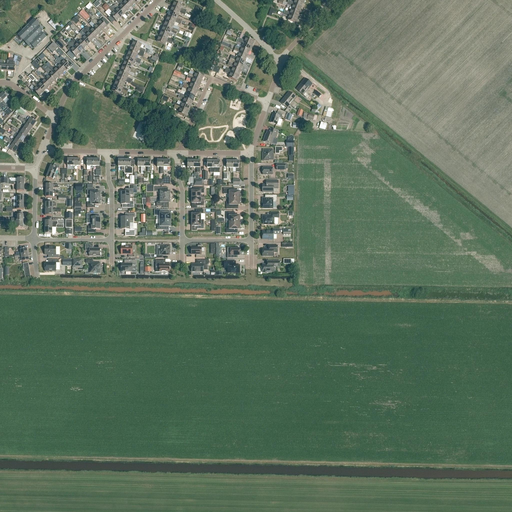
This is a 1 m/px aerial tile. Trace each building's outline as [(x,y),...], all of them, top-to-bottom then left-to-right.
[(125,0),(118,0),(118,1),(129,11),(132,7),(126,1),(125,0)] [(301,8),(303,3),(295,0),(294,3),(288,1),(288,3),(301,8)] [(118,4),(116,6),(119,9),(125,15),(129,11),(118,1),(117,2),(118,4)] [(172,8),(180,11),(186,14),(187,11),(181,9),(183,6),(175,2),(172,8)] [(300,13),(301,8),(288,3),(287,5),(293,7),(292,10),(300,13)] [(112,6),(111,8),(121,19),(125,15),(119,9),(117,11),(113,7),(112,6)] [(199,16),(202,9),(196,7),(194,13),(199,16)] [(111,8),(109,10),(113,14),(111,16),(117,23),(121,19),(111,8)] [(178,16),(179,13),(185,16),(186,14),(180,11),(172,8),(170,13),(178,16)] [(298,18),(300,13),(292,10),(291,13),(285,11),(284,13),(298,18)] [(168,18),(176,21),(182,23),(183,21),(177,18),(178,16),(170,13),(168,18)] [(296,24),(298,18),(284,13),(283,16),(289,18),(288,21),(296,24)] [(166,22),(174,26),(175,23),(181,26),(182,23),(176,21),(168,18),(166,22)] [(53,29),(54,28),(57,32),(61,28),(56,22),(55,23),(51,19),(47,23),(53,29)] [(93,21),(103,31),(108,27),(102,21),(99,23),(95,19),(93,21)] [(18,35),(16,37),(20,42),(22,40),(23,40),(28,45),(30,44),(35,49),(46,38),(42,33),(43,31),(38,26),(39,25),(34,20),(30,24),(18,35)] [(91,22),(96,27),(94,29),(100,35),(103,31),(93,21),(91,22)] [(164,27),(172,31),(177,33),(178,31),(173,28),(174,26),(166,22),(164,27)] [(87,27),(85,28),(96,39),(100,35),(94,29),(93,29),(91,31),(87,27)] [(169,36),(171,33),(176,35),(177,33),(172,31),(164,27),(162,32),(169,36)] [(84,30),(82,32),(86,36),(92,43),(96,39),(85,28),(84,30)] [(159,37),(167,41),(173,43),(174,41),(168,38),(169,36),(162,32),(159,37)] [(79,34),(78,36),(88,46),(92,43),(86,36),(84,39),(79,34)] [(77,39),(75,41),(78,44),(84,50),(88,46),(78,36),(76,38),(77,39)] [(157,42),(165,46),(166,43),(172,45),(173,43),(167,41),(159,37),(157,42)] [(244,44),(252,47),(254,42),(246,38),(245,41),(239,39),(238,41),(244,43),(244,44)] [(62,49),(66,46),(60,40),(56,43),(62,49)] [(250,52),(252,47),(244,44),(244,43),(238,41),(238,43),(243,46),(242,48),(250,52)] [(72,42),(70,43),(80,54),(84,50),(78,44),(76,46),(72,42)] [(140,50),(145,53),(146,51),(141,48),(142,45),(134,42),(132,47),(140,50)] [(53,54),(59,48),(54,43),(47,50),(49,52),(50,51),(53,54)] [(70,43),(68,45),(71,48),(69,50),(70,52),(76,58),(80,54),(70,43)] [(144,55),(145,53),(140,50),(132,47),(130,52),(137,55),(139,53),(144,55)] [(248,57),(250,52),(242,48),(241,51),(235,49),(234,51),(240,53),(248,57)] [(245,62),(248,57),(240,53),(234,51),(233,53),(239,56),(238,58),(245,62)] [(136,58),(137,55),(130,52),(127,57),(135,60),(141,63),(142,61),(136,58)] [(127,57),(125,62),(133,65),(134,63),(140,65),(145,67),(145,68),(151,70),(152,68),(144,65),(144,64),(141,63),(135,60),(127,57)] [(58,59),(57,60),(67,71),(71,67),(65,61),(62,58),(60,60),(58,59)] [(243,67),(245,62),(238,58),(236,61),(231,59),(230,61),(235,63),(243,67)] [(63,75),(67,71),(57,60),(55,62),(59,66),(57,69),(63,75)] [(9,66),(9,63),(9,61),(7,61),(6,66),(2,65),(1,65),(1,71),(8,72),(8,66),(9,66)] [(8,66),(8,72),(15,72),(15,66),(16,66),(16,61),(14,61),(14,63),(9,63),(9,66),(8,66)] [(233,68),(241,72),(243,67),(235,63),(230,61),(229,63),(234,65),(233,68)] [(132,68),(133,65),(125,62),(123,67),(131,70),(137,73),(137,70),(132,68)] [(63,75),(57,69),(55,71),(51,66),(49,68),(59,78),(63,75)] [(136,75),(137,73),(131,70),(123,67),(121,72),(129,75),(130,72),(136,75)] [(59,78),(49,68),(45,72),(49,76),(55,82),(59,78)] [(239,77),(241,72),(233,68),(232,71),(226,68),(226,71),(231,73),(239,77)] [(237,82),(239,77),(231,73),(226,71),(225,73),(230,75),(229,78),(237,82)] [(121,72),(119,76),(126,80),(132,83),(136,84),(137,82),(133,81),(133,80),(127,78),(129,75),(121,72)] [(55,82),(49,76),(47,78),(43,74),(41,75),(52,86),(55,82)] [(193,79),(201,82),(203,77),(196,74),(194,76),(189,74),(188,76),(193,79)] [(48,90),(42,84),(40,86),(35,81),(36,80),(31,75),(29,78),(34,83),(33,83),(44,94),(48,90)] [(48,90),(52,86),(41,75),(40,77),(44,82),(42,84),(48,90)] [(119,76),(116,81),(124,85),(125,82),(131,85),(132,83),(126,80),(119,76)] [(199,87),(201,82),(193,79),(188,76),(187,78),(192,81),(191,84),(199,87)] [(314,92),(312,90),(309,88),(312,85),(305,79),(301,84),(312,94),(314,92)] [(123,88),(124,85),(116,81),(114,86),(122,90),(128,92),(129,90),(123,88)] [(40,98),(44,94),(33,83),(32,85),(36,89),(34,91),(40,98)] [(197,92),(199,87),(191,84),(190,86),(185,84),(184,86),(189,89),(197,92)] [(312,94),(301,84),(296,90),(303,96),(306,92),(308,94),(313,98),(315,96),(312,94)] [(112,91),(114,93),(113,95),(120,98),(122,95),(120,95),(121,92),(127,95),(128,92),(122,90),(114,86),(112,91)] [(195,97),(197,92),(189,89),(184,86),(183,88),(188,91),(187,94),(195,97)] [(195,97),(187,94),(186,96),(180,94),(177,92),(176,94),(180,96),(179,96),(185,99),(193,102),(195,97)] [(285,98),(296,107),(298,105),(296,103),(295,103),(293,101),(296,98),(289,92),(285,98)] [(0,99),(2,102),(3,101),(6,98),(10,102),(12,100),(8,96),(7,97),(3,93),(0,95),(0,99)] [(93,135),(104,105),(94,101),(96,98),(82,93),(74,115),(76,116),(74,123),(75,123),(72,131),(81,134),(81,131),(93,135)] [(191,107),(193,102),(185,99),(179,96),(178,98),(184,101),(183,104),(191,107)] [(294,109),(296,107),(285,98),(280,103),(287,109),(290,105),(292,107),(294,109)] [(7,105),(3,101),(2,102),(0,99),(0,104),(1,103),(5,107),(7,109),(9,107),(7,105)] [(191,107),(183,104),(182,106),(176,104),(175,106),(181,109),(188,112),(191,107)] [(23,112),(25,113),(29,109),(23,105),(21,107),(20,107),(17,111),(22,115),(23,112)] [(186,117),(188,112),(181,109),(175,106),(174,108),(180,111),(178,114),(186,117)] [(333,110),(328,108),(324,122),(329,123),(333,110)] [(277,113),(276,115),(273,114),(270,123),(280,126),(282,120),(281,120),(283,115),(277,113)] [(25,121),(24,122),(33,128),(36,122),(31,119),(29,122),(26,120),(25,121)] [(29,133),(33,128),(24,122),(23,123),(22,124),(26,126),(24,129),(29,133)] [(318,128),(325,131),(327,124),(320,122),(318,128)] [(26,138),(29,133),(24,129),(22,132),(21,132),(20,134),(26,138)] [(275,139),(278,132),(271,129),(270,133),(267,132),(266,135),(263,142),(271,145),(274,138),(275,139)] [(22,143),(26,138),(20,134),(18,136),(19,136),(17,139),(22,143)] [(19,148),(22,143),(17,139),(15,142),(12,140),(11,141),(10,142),(13,144),(19,148)] [(19,148),(13,144),(11,146),(12,146),(10,149),(15,153),(19,148)] [(273,161),(273,151),(263,150),(263,156),(263,161),(268,161),(268,160),(273,161)] [(131,160),(125,160),(124,167),(124,171),(124,174),(132,174),(132,168),(131,168),(131,160)] [(48,172),(55,175),(57,169),(59,169),(60,167),(54,164),(53,167),(51,166),(48,172)] [(74,181),(74,183),(78,183),(83,183),(83,177),(77,177),(77,176),(77,170),(73,170),(73,181),(74,181)] [(55,175),(48,172),(46,178),(53,180),(54,178),(57,179),(58,176),(55,175)] [(266,181),(266,185),(263,185),(263,193),(273,193),(278,193),(278,188),(278,181),(270,181),(266,181)] [(160,197),(171,197),(171,196),(170,195),(170,192),(163,192),(163,188),(155,188),(155,192),(158,192),(158,194),(160,194),(160,197)] [(192,197),(201,197),(201,194),(204,194),(204,188),(197,188),(197,191),(192,191),(192,197)] [(100,195),(100,193),(93,193),(93,189),(87,189),(87,195),(91,195),(91,199),(101,199),(101,196),(100,195)] [(127,193),(121,193),(121,199),(130,199),(130,196),(133,196),(133,189),(131,189),(127,189),(127,193)] [(229,194),(229,199),(241,199),(241,195),(240,195),(240,192),(234,192),(234,189),(224,189),(224,194),(229,194)] [(277,203),(277,196),(269,196),(269,199),(263,199),(263,209),(273,209),(273,203),(277,203)] [(170,199),(171,197),(160,197),(160,200),(158,200),(158,203),(156,203),(156,207),(163,207),(163,203),(170,203),(170,200),(170,199)] [(201,201),(201,197),(192,197),(192,204),(197,204),(197,207),(204,207),(204,201),(201,201)] [(101,199),(91,199),(91,202),(87,202),(87,208),(93,208),(93,205),(100,205),(100,202),(101,201),(101,199)] [(130,202),(130,199),(121,199),(121,205),(127,205),(127,208),(133,208),(133,202),(130,202)] [(241,203),(241,199),(229,199),(229,203),(226,203),(226,209),(234,209),(234,205),(240,206),(240,203),(241,203)] [(192,220),(201,220),(201,214),(203,214),(203,210),(197,210),(197,214),(192,214),(192,220)] [(170,220),(170,214),(164,214),(164,211),(154,211),(154,216),(160,216),(160,220),(170,220)] [(229,223),(240,223),(240,216),(234,216),(234,213),(226,213),(226,219),(229,219),(229,223)] [(263,216),(263,220),(263,225),(274,225),(274,218),(279,218),(279,213),(271,213),(271,216),(263,216)] [(92,224),(100,224),(100,218),(94,218),(94,214),(87,214),(87,221),(87,224),(92,224)] [(121,219),(120,219),(120,224),(133,224),(133,218),(135,218),(135,214),(127,214),(127,218),(121,218),(121,219)] [(170,227),(170,220),(160,220),(160,224),(157,224),(157,230),(164,230),(164,227),(170,227)] [(204,220),(201,220),(192,220),(192,227),(197,227),(197,230),(204,230),(204,220)] [(240,223),(229,223),(229,227),(226,227),(226,234),(234,234),(234,230),(240,230),(240,223)] [(88,233),(94,233),(94,230),(100,230),(100,224),(92,224),(92,227),(88,227),(88,233)] [(121,229),(121,230),(127,230),(127,236),(135,236),(135,230),(133,230),(133,227),(133,224),(120,224),(120,229),(121,229)] [(273,240),(273,235),(279,235),(279,230),(273,230),(273,232),(262,232),(262,239),(269,239),(269,241),(273,240)] [(100,257),(100,249),(93,249),(93,245),(85,245),(85,251),(89,251),(89,257),(100,257)] [(156,259),(163,259),(163,256),(170,256),(170,250),(170,245),(165,245),(165,246),(160,246),(160,256),(156,256),(156,259)] [(191,255),(198,255),(198,258),(205,258),(205,253),(201,253),(201,248),(201,246),(198,246),(198,248),(191,248),(191,255)] [(262,257),(274,257),(274,253),(277,253),(277,246),(269,246),(269,249),(262,249),(262,257)] [(56,255),(56,247),(45,247),(45,255),(53,255),(53,258),(59,258),(59,255),(56,255)] [(134,258),(134,255),(132,255),(132,247),(121,247),(121,255),(128,255),(128,258),(134,258)] [(227,253),(227,258),(233,258),(233,255),(240,255),(240,249),(231,249),(231,248),(227,248),(227,253)] [(19,256),(28,255),(27,249),(21,250),(21,253),(19,253),(19,255),(17,255),(17,258),(19,258),(20,258),(19,256)] [(59,263),(59,260),(53,260),(53,263),(45,263),(45,271),(56,271),(56,263),(59,263)] [(100,273),(100,263),(93,263),(93,260),(86,260),(86,263),(90,263),(90,273),(100,273)] [(208,265),(208,260),(201,260),(201,264),(192,264),(191,268),(191,269),(191,271),(191,272),(204,272),(204,265),(208,265)] [(121,264),(121,272),(132,272),(136,272),(136,264),(136,261),(129,261),(129,264),(121,264)] [(163,264),(163,261),(155,261),(155,273),(159,273),(159,272),(169,272),(169,268),(170,268),(170,264),(163,264)] [(235,266),(235,262),(224,262),(224,269),(228,269),(228,273),(240,273),(240,266),(235,266)] [(262,273),(274,273),(274,268),(280,268),(280,262),(267,262),(267,265),(262,265),(262,273)]
